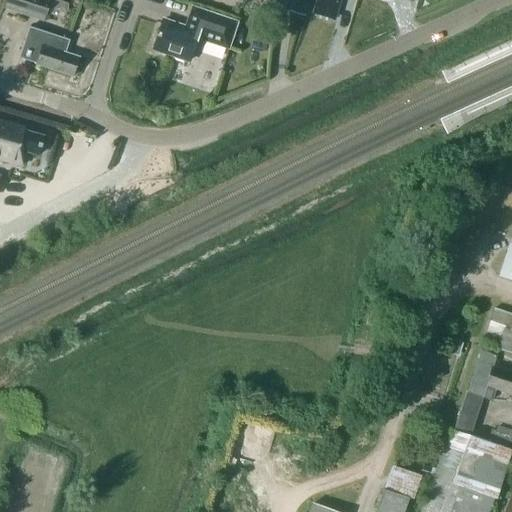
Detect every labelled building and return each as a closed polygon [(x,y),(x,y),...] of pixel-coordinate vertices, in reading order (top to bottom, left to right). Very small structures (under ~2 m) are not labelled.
[(43,22),(50,1),(47,0),(5,0),(3,9),(43,22)] [(281,0),(280,7),(303,14),(307,0),(281,0)] [(318,0),(314,13),(333,19),(338,2),(340,3),(340,0),(318,0)] [(194,7),(190,16),(186,28),(162,20),(152,49),(189,61),(196,38),(229,49),(238,22),(194,7)] [(36,64),(72,76),(78,58),(61,52),(66,39),(29,27),(19,58),(36,64)] [(0,123),(0,160),(21,167),(25,153),(37,157),(42,137),(23,132),(24,130),(0,123)] [(511,233),(499,272),(511,276),(511,233)] [(481,344),(496,349),(511,354),(511,314),(493,308),(481,344)] [(511,394),(511,373),(503,371),(504,369),(493,365),(496,356),(480,351),(456,425),(472,430),(482,397),(491,400),(494,388),(511,394)] [(420,511),(486,511),(491,499),(494,500),(507,460),(511,449),(510,449),(511,442),(511,431),(498,427),(497,430),(491,429),(490,430),(487,442),(470,437),(454,432),(447,430),(442,445),(444,445),(420,511)] [(391,466),(383,490),(375,511),(403,511),(408,498),(413,500),(421,477),(391,466)] [(511,511),(511,489),(503,511),(511,511)] [(350,511),(318,503),(315,511),(350,511)]
